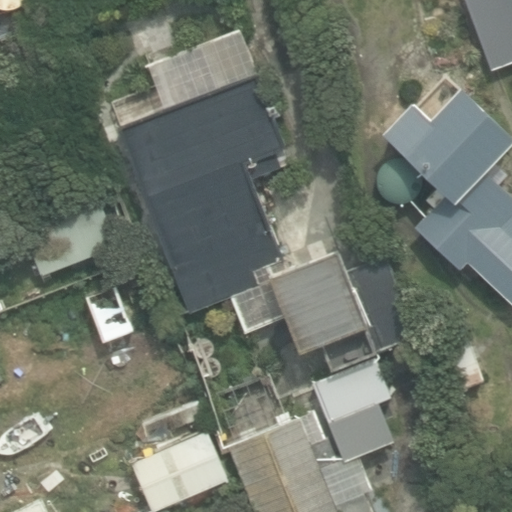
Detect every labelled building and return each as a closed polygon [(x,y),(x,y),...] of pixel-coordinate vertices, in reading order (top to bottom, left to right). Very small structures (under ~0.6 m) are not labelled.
[(511,0),(464,0),(490,69),(511,61),(511,0)] [(511,140),(511,135),(445,73),(416,103),(414,101),(380,137),(443,195),(413,227),(458,269),(466,261),(511,303),(511,196),(498,184),(507,174),(493,161),(511,140)] [(258,286),(253,271),(281,260),(249,179),(290,163),(255,74),(119,127),(192,312),(234,295),(247,328),(285,313),(300,351),(321,343),(331,368),(414,337),(384,257),(346,271),(337,248),(270,274),(273,280),(258,286)] [(40,275),(117,246),(98,197),(22,226),(40,275)] [(102,341),(132,331),(116,286),(86,296),(102,341)] [(453,392),(488,380),(466,319),(431,331),(453,392)] [(0,355),(21,345),(9,322),(0,326),(0,355)] [(132,378),(153,367),(140,342),(119,354),(132,378)] [(328,420),(391,396),(376,357),(313,381),(328,420)] [(166,497),(208,482),(182,408),(140,423),(166,497)] [(309,445),(300,418),(226,446),(250,511),(371,511),(364,493),(333,504),(320,468),(337,462),(328,438),(309,445)] [(45,511),(40,500),(13,511),(45,511)]
